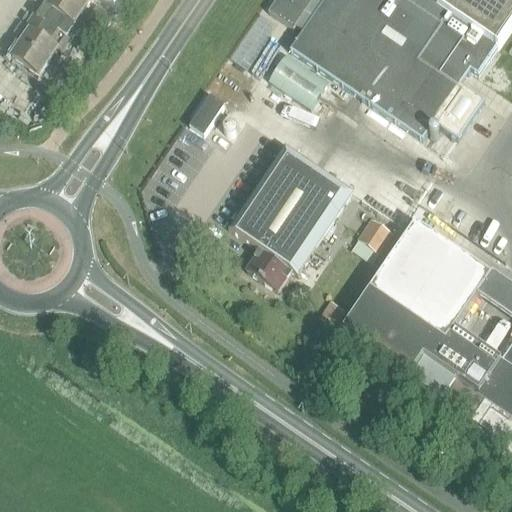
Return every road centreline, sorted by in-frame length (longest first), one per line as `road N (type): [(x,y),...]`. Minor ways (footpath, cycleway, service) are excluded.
road 1 (primary): [(425,511),(186,349),(81,261)]
road 2 (primary): [(50,300),(81,307),(179,363),(399,511)]
road 3 (secondary): [(77,228),(80,205),(147,90),(147,75)]
road 4 (secondary): [(147,75),(134,81),(58,181),(34,198)]
